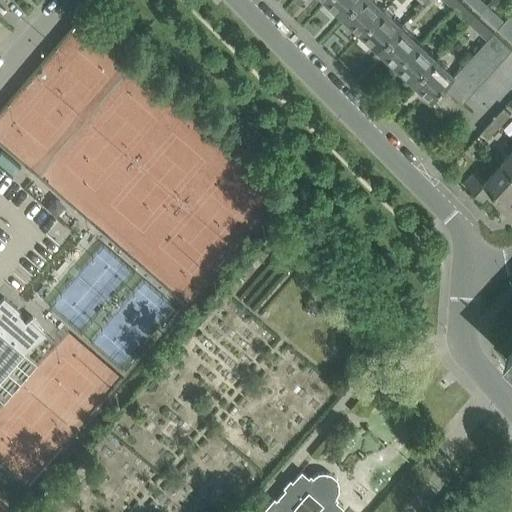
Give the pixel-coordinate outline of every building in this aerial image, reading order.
[(327,0),(345,16),(359,0),(327,0)] [(362,32),(386,7),(378,0),(359,0),(345,16),(362,32)] [(461,0),(458,0),(452,6),(461,14),(469,6),(461,0)] [(488,4),(484,0),(470,0),(482,11),(488,4)] [(506,20),(488,4),(482,11),(500,27),(506,20)] [(380,49),(403,24),(386,7),(362,32),(380,49)] [(511,21),(508,18),(506,20),(500,27),(511,38),(511,21)] [(487,23),(480,31),(488,39),(496,31),(487,23)] [(421,40),(403,24),(380,49),(397,65),(421,40)] [(511,49),(511,46),(496,31),(488,39),(488,40),(505,57),(511,49)] [(415,82),(438,56),(421,40),(397,65),(415,82)] [(505,57),(488,40),(479,49),(497,66),(505,57)] [(497,66),(479,49),(471,58),(489,75),(497,66)] [(457,74),(438,56),(415,82),(433,99),(435,97),(447,85),(455,76),(457,74)] [(489,75),(471,58),(463,67),(481,83),(489,75)] [(481,83),(463,67),(457,74),(455,76),(473,92),(481,83)] [(473,92),(455,76),(447,85),(464,101),(473,92)] [(464,101),(447,85),(435,97),(453,114),(464,101)] [(511,113),(505,106),(493,119),(500,125),(511,113)] [(489,137),(500,125),(493,119),(481,131),(489,137)] [(511,150),(502,162),(511,171),(511,150)] [(511,198),(511,171),(502,162),(484,181),(474,171),(463,183),(483,200),(492,190),(507,204),(511,198)] [(132,309),(152,287),(106,245),(85,266),(132,309)] [(2,297),(0,299),(0,378),(27,348),(44,333),(30,316),(23,322),(17,314),(19,311),(2,297)] [(345,395),(330,420),(343,428),(358,404),(345,395)] [(334,500),(336,498),(336,497),(338,495),(338,494),(339,492),(339,490),(339,487),(339,485),(339,484),(339,483),(338,481),(337,479),(336,478),(330,473),(328,472),(327,472),(325,471),(323,471),(320,471),(318,472),(315,474),(314,475),(313,477),(311,476),(309,479),(300,471),(288,485),(286,483),(285,484),(288,486),(276,500),(274,498),(264,510),(266,511),(265,511),(339,511),(343,508),(334,500)]
